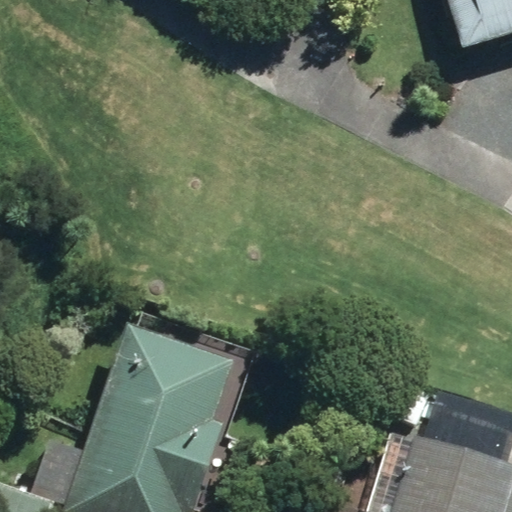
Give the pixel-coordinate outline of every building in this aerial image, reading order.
[(511,0),(428,0),(447,65),(511,46),(511,0)] [(55,511),(184,511),(208,439),(200,437),(218,379),(110,345),(55,511)] [(361,414),(408,434),(422,402),(375,382),(361,414)] [(511,511),(511,489),(400,455),(382,511),(511,511)] [(0,511),(38,511),(0,498),(0,511)]
